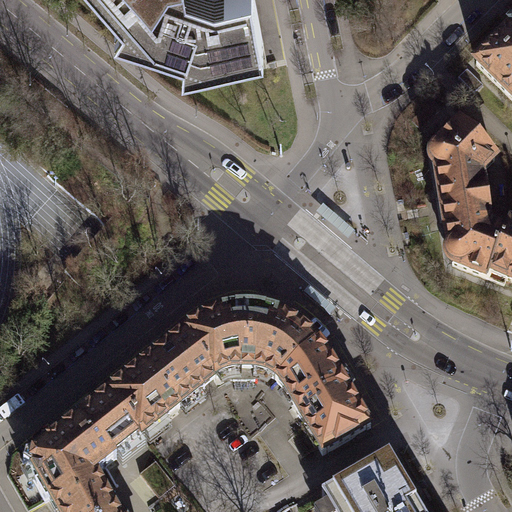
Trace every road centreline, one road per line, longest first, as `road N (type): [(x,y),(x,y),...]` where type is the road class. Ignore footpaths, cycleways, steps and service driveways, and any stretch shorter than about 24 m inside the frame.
road 1 (residential): [(261,213),(0,427)]
road 2 (tertiary): [(261,213),(1,0)]
road 3 (tertiary): [(500,380),(374,310),(261,213)]
road 4 (residential): [(328,115),(396,77),(473,0)]
road 5 (residential): [(500,380),(472,468),(488,511)]
road 6 (residential): [(261,213),(325,137),(328,115)]
